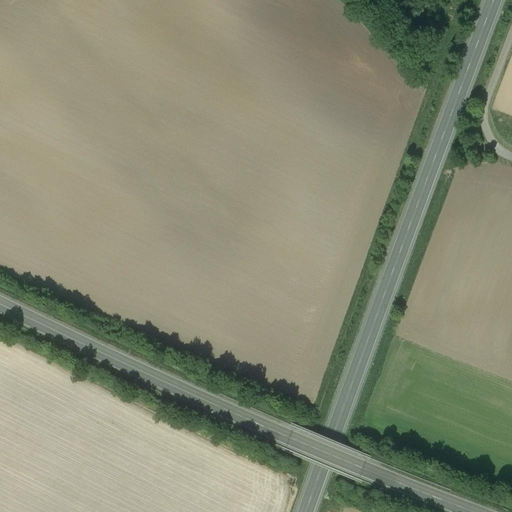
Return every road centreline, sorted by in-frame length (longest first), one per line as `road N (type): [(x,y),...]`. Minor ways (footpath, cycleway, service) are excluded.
road 1 (secondary): [(493,0),(305,511)]
road 2 (primary): [(474,511),(274,431),(0,304)]
road 3 (unclassified): [(511,157),(494,146),(482,112),(511,34)]
